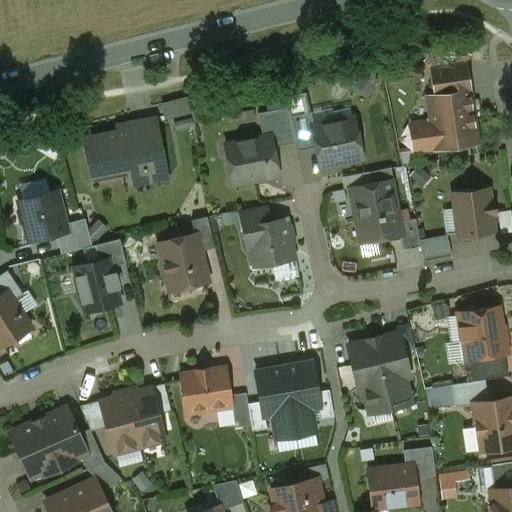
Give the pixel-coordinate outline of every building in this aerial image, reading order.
[(461,54),(430,58),(426,61),(431,68),(432,71),(462,67),(462,63),(465,56),(461,54)] [(462,67),(432,71),(436,96),(466,92),(462,67)] [(436,96),(428,97),(432,121),(431,123),(410,126),(414,150),(436,147),(436,149),(476,143),(470,102),(468,102),(466,92),(436,96)] [(191,93),(164,100),(168,117),(195,110),(191,93)] [(289,107),(258,113),(262,137),(270,136),(272,147),(296,143),(291,117),(289,107)] [(311,112),(291,117),(296,143),(298,151),(316,148),(312,128),(314,128),(311,112)] [(314,128),(312,128),(316,148),(320,167),(322,167),(321,165),(359,157),(360,159),(361,159),(353,118),(351,118),(352,120),(314,128)] [(154,120),(118,127),(119,133),(84,139),(92,176),(141,167),(145,182),(166,178),(154,120)] [(262,139),(251,141),(249,140),(235,143),(233,146),(235,156),(227,157),(233,185),(256,180),(256,179),(278,175),(272,147),(270,136),(262,137),(262,139)] [(390,168),(368,172),(370,184),(391,180),(391,181),(393,181),(390,168)] [(49,178),(24,181),(25,191),(50,188),(49,178)] [(370,184),(382,239),(401,235),(402,235),(399,222),(391,181),(391,180),(370,184)] [(382,239),(370,184),(349,188),(360,243),(382,239)] [(488,189),(453,194),(459,240),(475,238),(475,234),(494,231),(492,215),(494,214),(493,202),(490,203),(488,189)] [(57,192),(18,202),(20,209),(18,212),(21,222),(24,224),(28,241),(56,234),(67,231),(65,224),(57,192)] [(266,205),(239,210),(244,233),(269,228),(268,223),(269,222),(266,205)] [(207,217),(191,221),(195,234),(200,252),(214,248),(207,217)] [(85,219),(65,224),(67,231),(56,234),(61,254),(92,246),(85,219)] [(269,222),(268,223),(269,228),(244,233),(247,248),(251,251),(255,266),(293,258),(290,243),(292,239),(289,237),(285,219),(269,222)] [(415,219),(399,222),(402,235),(401,235),(404,249),(420,246),(415,219)] [(195,234),(158,244),(162,260),(159,265),(161,273),(166,276),(169,287),(186,283),(190,285),(207,281),(200,252),(195,234)] [(119,239),(95,245),(99,261),(109,258),(111,267),(125,264),(119,239)] [(448,240),(420,246),(424,262),(451,256),(448,240)] [(99,261),(72,268),(84,312),(120,303),(117,288),(119,288),(115,273),(113,274),(111,267),(109,258),(99,261)] [(7,271),(0,275),(0,296),(7,292),(13,300),(22,294),(7,271)] [(13,300),(7,292),(0,296),(0,347),(30,328),(13,300)] [(476,310),(473,306),(465,307),(463,312),(459,313),(460,323),(458,326),(460,340),(463,342),(466,359),(469,359),(504,353),(506,353),(505,346),(502,344),(501,336),(503,333),(502,328),(499,326),(497,307),(476,310)] [(398,334),(379,338),(379,336),(366,340),(367,342),(348,346),(358,389),(363,388),(369,413),(410,403),(404,378),(409,377),(398,334)] [(504,353),(469,359),(472,381),(485,380),(507,376),(504,353)] [(312,361),(257,371),(262,401),(265,418),(270,417),(274,440),(316,432),(313,409),(319,408),(317,392),(312,361)] [(209,368),(195,370),(196,374),(179,376),(185,413),(201,410),(201,414),(216,411),(216,408),(231,406),(232,405),(230,396),(226,369),(210,372),(209,368)] [(472,381),(451,385),(454,408),(473,405),(472,404),(488,401),(485,380),(472,381)] [(164,384),(149,388),(150,389),(151,389),(157,415),(171,411),(164,384)] [(150,389),(139,392),(136,390),(124,393),(139,446),(164,440),(157,415),(151,389),(150,389)] [(317,392),(319,408),(321,419),(334,417),(329,390),(317,392)] [(124,393),(114,395),(112,399),(101,402),(100,402),(107,428),(113,453),(139,446),(124,393)] [(246,393),(230,396),(232,405),(231,406),(235,428),(251,425),(248,404),(246,393)] [(511,397),(488,401),(472,404),(473,405),(480,451),(511,446),(511,397)] [(101,401),(79,406),(89,429),(90,432),(107,428),(100,402),(101,402),(101,401)] [(266,428),(265,418),(262,401),(248,404),(251,425),(252,431),(266,428)] [(67,407),(10,433),(30,478),(80,456),(87,453),(79,434),(67,407)] [(90,432),(89,429),(79,434),(87,453),(80,456),(86,470),(104,462),(90,432)] [(413,464),(415,478),(435,475),(431,447),(403,451),(405,465),(413,464)] [(511,461),(491,465),(494,490),(511,487),(511,461)] [(405,465),(367,470),(372,509),(418,504),(415,478),(413,464),(405,465)] [(470,467),(441,471),(445,497),(460,495),(458,479),(471,477),(470,467)] [(315,479),(271,489),(274,503),(269,511),(270,511),(322,511),(321,503),(315,479)] [(95,483),(71,493),(79,511),(109,511),(95,480),(94,480),(95,483)] [(511,511),(511,487),(494,490),(490,491),(493,505),(490,508),(490,511),(511,511)] [(79,511),(71,493),(47,504),(46,502),(45,503),(49,511),(79,511)] [(334,511),(332,500),(321,503),(322,511),(334,511)]
